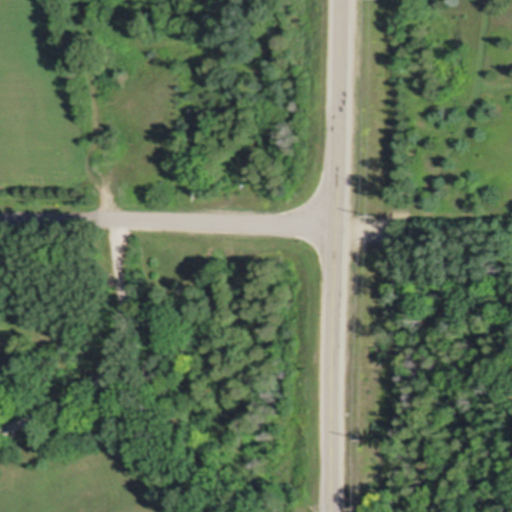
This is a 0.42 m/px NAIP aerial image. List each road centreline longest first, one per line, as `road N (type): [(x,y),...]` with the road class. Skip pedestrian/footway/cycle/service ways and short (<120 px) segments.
road 1 (secondary): [(344,0),(334,511)]
road 2 (residential): [(0,215),(339,221)]
road 3 (residential): [(114,216),(84,0)]
